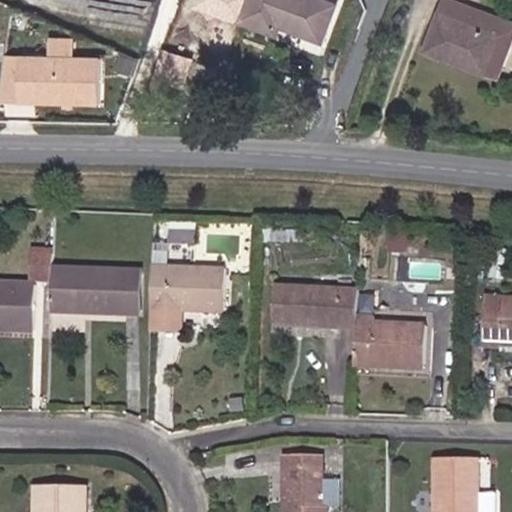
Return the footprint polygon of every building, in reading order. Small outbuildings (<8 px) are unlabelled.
[(322,0),(247,0),(240,21),(272,33),(276,24),(281,26),(322,41),(336,5),(322,0)] [(500,71),(511,39),(511,23),(447,0),(444,0),(425,52),(447,60),(449,54),(488,68),(489,67),(500,71)] [(277,35),(281,26),(276,24),(272,33),(277,35)] [(488,68),(449,54),(447,60),(486,74),(488,68)] [(0,101),(99,104),(101,58),(6,56),(0,97),(0,101)] [(196,242),(196,227),(171,227),(171,242),(196,242)] [(408,249),(409,237),(393,236),(393,247),(408,249)] [(54,269),(54,254),(34,253),(33,280),(54,280),(54,269)] [(224,312),(226,271),(154,268),(153,310),(184,311),(197,311),(197,307),(205,307),(204,311),(224,312)] [(141,315),(142,272),(54,269),(54,280),(52,311),(141,315)] [(0,330),(36,331),(37,286),(0,284),(0,330)] [(358,309),(359,291),(277,287),(275,326),(357,330),(358,309)] [(511,300),(504,300),(504,299),(486,298),(484,347),(502,348),(501,353),(511,353),(511,300)] [(426,369),(428,327),(376,324),(377,310),(358,309),(357,330),(355,365),(426,369)] [(183,331),(184,311),(153,310),(152,330),(183,331)] [(323,508),(323,481),(323,458),(287,458),(286,511),(327,511),(327,507),(323,508)] [(478,511),(479,459),(438,459),(438,507),(437,511),(478,511)] [(337,508),(337,481),(323,481),(323,508),(327,507),(337,508)] [(86,511),(87,486),(38,487),(37,511),(86,511)]
